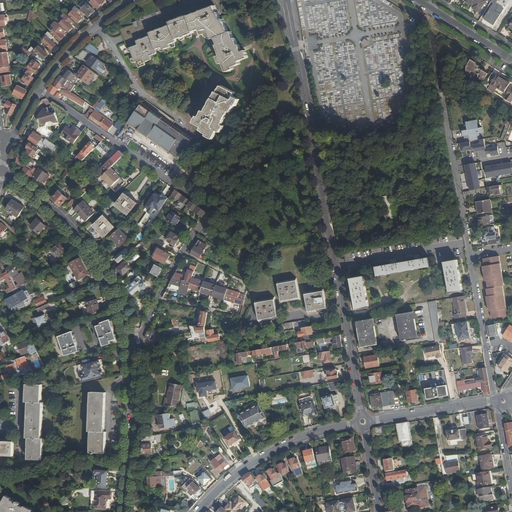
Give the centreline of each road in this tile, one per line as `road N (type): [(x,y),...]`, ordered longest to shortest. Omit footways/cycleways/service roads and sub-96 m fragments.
road 1 (residential): [(348,347),(289,5)]
road 2 (tertiary): [(132,359),(98,261),(54,210),(2,169)]
road 3 (residential): [(471,255),(432,34)]
road 4 (residential): [(39,89),(211,210)]
road 5 (residential): [(196,511),(254,460),(355,423)]
road 6 (residential): [(132,359),(157,296),(211,210)]
road 7 (tertiary): [(125,511),(132,359)]
road 8 (residential): [(499,399),(471,255)]
road 9 (residential): [(371,421),(498,401)]
